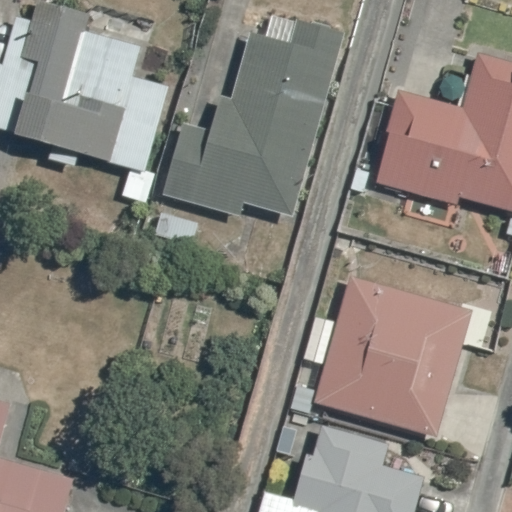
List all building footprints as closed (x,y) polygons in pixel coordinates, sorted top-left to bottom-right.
[(0,64),(0,131),(152,172),(175,87),(126,74),(140,22),(56,0),(45,0),(39,26),(23,22),(10,67),(0,64)] [(343,35),(305,24),(298,48),(255,36),(236,101),(228,99),(217,136),(185,127),(165,196),(241,217),(245,205),(291,218),(343,35)] [(511,57),(482,50),(467,107),(403,91),(382,176),(511,209),(511,57)] [(352,279),(340,325),(313,318),(301,360),(328,368),(318,404),(438,437),(464,342),(475,345),(483,315),(352,279)] [(0,511),(77,511),(86,482),(6,460),(22,405),(0,399),(0,511)] [(406,511),(416,511),(425,481),(385,470),(389,455),(316,435),(298,501),(267,493),(261,511),(398,511),(399,510),(406,511)]
